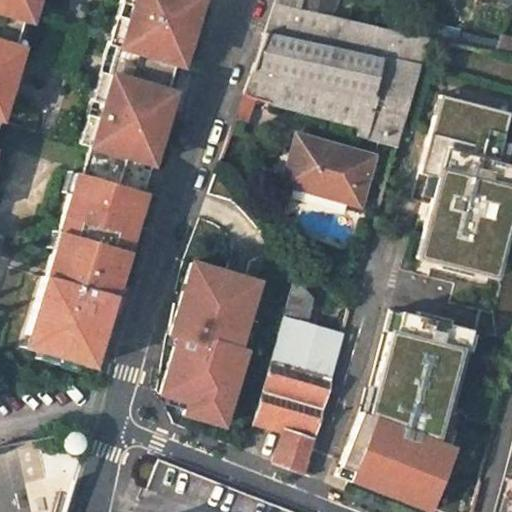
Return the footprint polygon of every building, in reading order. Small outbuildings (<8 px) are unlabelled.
[(0,0),(0,121),(1,122),(9,93),(1,91),(5,78),(13,80),(21,50),(13,48),(21,21),(29,23),(35,0),(0,0)] [(117,17),(108,46),(116,48),(112,62),(177,82),(188,43),(200,0),(121,0),(120,4),(131,7),(127,20),(117,17)] [(275,0),(273,6),(330,18),(334,0),(275,0)] [(422,38),(347,22),(330,18),(273,6),(254,62),(243,93),(255,96),(362,121),(359,130),(398,139),(417,69),(426,39),(422,38)] [(426,29),(422,38),(426,39),(461,47),(466,48),(469,39),(426,29)] [(426,39),(417,69),(453,76),(461,47),(426,39)] [(108,46),(104,59),(112,62),(116,48),(108,46)] [(102,106),(111,77),(100,74),(92,103),(102,106)] [(160,139),(173,96),(111,77),(102,106),(98,120),(90,149),(152,168),(160,139)] [(245,122),(255,96),(243,93),(234,118),(245,122)] [(511,201),(511,118),(437,99),(417,175),(436,179),(425,221),(415,260),(492,280),(511,201)] [(90,149),(98,120),(88,117),(79,146),(90,149)] [(375,151),(299,128),(294,145),(303,148),(293,180),(361,200),(375,151)] [(303,148),(294,145),(284,178),(293,180),(303,148)] [(70,172),(20,338),(28,340),(26,349),(32,351),(75,364),(91,368),(113,295),(107,293),(114,272),(120,273),(123,262),(152,168),(90,149),(82,175),(70,172)] [(225,426),(247,353),(239,351),(259,284),(281,290),(288,267),(279,252),(265,258),(254,263),(249,281),(237,278),(192,266),(172,336),(179,338),(174,354),(163,394),(170,397),(189,403),(186,413),(225,426)] [(315,294),(298,275),(287,314),(308,320),(315,294)] [(388,311),(362,414),(448,437),(458,397),(449,395),(460,352),(469,354),(475,333),(388,311)] [(344,330),(308,320),(287,314),(256,422),(285,431),(276,462),(304,473),(344,330)] [(28,340),(20,338),(17,346),(26,349),(28,340)] [(75,364),(32,351),(30,357),(73,370),(75,364)] [(346,445),(334,477),(341,480),(422,511),(453,438),(448,437),(362,414),(358,413),(346,445)] [(511,511),(511,432),(491,511),(511,511)] [(80,448),(80,444),(79,441),(77,438),(74,436),(70,435),(67,435),(63,436),(61,438),(59,441),(58,444),(58,448),(59,451),(61,454),(65,456),(68,457),(72,456),(76,455),(78,452),(80,448)] [(295,511),(158,458),(146,489),(204,511),(295,511)]
